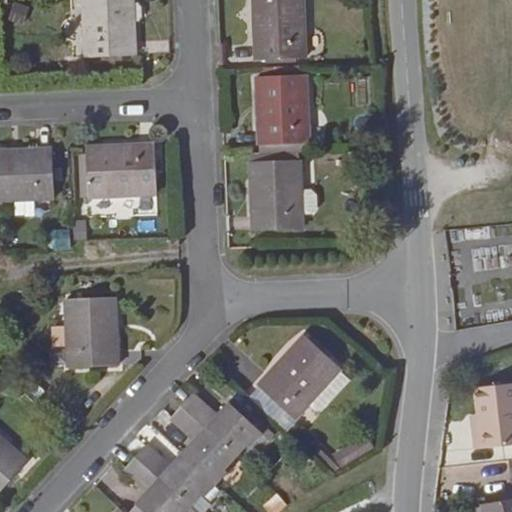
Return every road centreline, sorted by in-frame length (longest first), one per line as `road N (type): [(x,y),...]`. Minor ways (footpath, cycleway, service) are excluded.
road 1 (residential): [(427,287),(401,0)]
road 2 (residential): [(214,296),(206,333),(39,511)]
road 3 (residential): [(427,287),(214,296)]
road 4 (residential): [(0,102),(200,101)]
road 5 (residential): [(214,296),(200,101)]
road 6 (residential): [(409,511),(423,356)]
